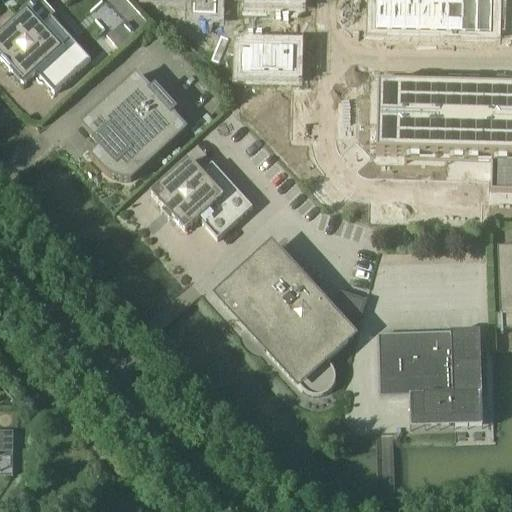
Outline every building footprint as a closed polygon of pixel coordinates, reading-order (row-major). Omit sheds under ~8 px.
[(193,0),(193,17),(215,18),(215,0),(193,0)] [(242,2),(242,16),(266,16),(267,5),(297,5),(296,0),(251,0),(252,3),(242,2)] [(374,20),(374,33),(375,33),(374,38),(389,38),(389,0),(374,0),(374,5),(374,20)] [(389,0),(389,38),(403,39),(404,0),(389,0)] [(404,0),(403,39),(418,39),(418,34),(418,0),(404,0)] [(418,0),(418,34),(418,39),(432,39),(432,34),(433,0),(418,0)] [(433,0),(432,34),(432,39),(447,40),(447,0),(433,0)] [(447,0),(447,40),(461,40),(461,0),(447,0)] [(461,0),(461,40),(475,40),(476,0),(461,0)] [(476,0),(475,40),(490,41),(490,36),(491,36),(491,21),(503,22),(503,0),(476,0)] [(40,31),(26,15),(0,39),(0,61),(23,87),(36,75),(55,96),(91,63),(52,20),(40,31)] [(125,24),(107,40),(119,52),(137,36),(125,24)] [(239,39),(239,52),(241,52),(241,77),(274,78),(274,79),(287,79),(287,78),(293,78),(294,52),(264,51),(264,40),(239,39)] [(154,100),(135,79),(90,120),(97,127),(88,136),(95,144),(94,145),(99,151),(89,160),(100,172),(102,174),(105,176),(107,178),(110,179),(112,181),(115,182),(118,183),(121,183),(124,184),(127,184),(130,183),(185,134),(171,118),(175,114),(159,96),(154,100)] [(377,89),(376,157),(404,158),(404,165),(406,165),(406,158),(444,159),(444,166),(447,166),(447,159),(491,160),(490,193),(511,193),(511,92),(495,92),(495,85),(493,85),(493,92),(467,91),(467,84),(465,84),(465,91),(422,90),(422,83),(420,83),(420,90),(380,89),(380,82),(378,82),(377,89)] [(197,128),(190,134),(196,140),(202,134),(197,128)] [(200,177),(187,164),(150,198),(184,235),(197,222),(216,243),(252,211),(211,166),(200,177)] [(511,249),(498,250),(500,316),(497,316),(498,329),(511,328),(511,249)] [(304,297),(265,255),(221,295),(271,349),(265,354),(302,395),(305,397),(308,398),(311,399),(313,400),(316,400),(319,400),(321,399),(323,399),(324,398),(327,396),(328,395),(331,393),(332,391),(332,390),(334,387),(334,385),(334,384),(335,382),(335,380),(335,379),(334,377),(334,375),(333,374),(333,372),(332,371),(331,369),(330,368),(326,364),(352,339),(310,293),(304,297)] [(469,411),(472,408),(473,405),(474,401),(474,397),(481,397),(479,336),(377,339),(379,400),(422,399),(423,427),(454,426),(454,419),(457,419),(459,418),(461,418),(464,416),(467,414),(469,411)]
